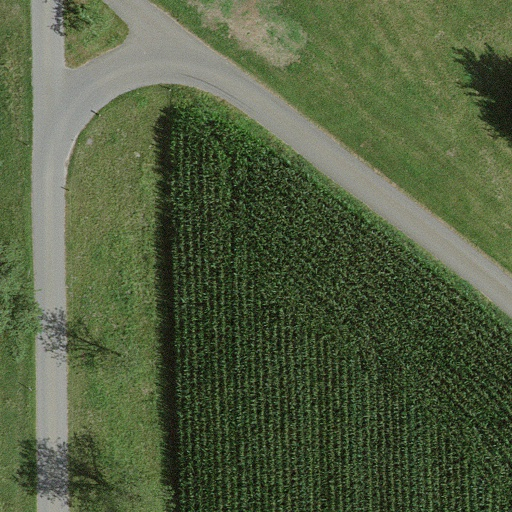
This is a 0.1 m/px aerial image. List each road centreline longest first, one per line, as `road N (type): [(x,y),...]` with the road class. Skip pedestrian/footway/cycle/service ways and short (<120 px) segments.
road 1 (residential): [(180,53),(511,296)]
road 2 (residential): [(60,511),(57,132)]
road 3 (residential): [(180,53),(141,63),(97,91),(57,132)]
road 4 (residential): [(57,132),(52,0)]
